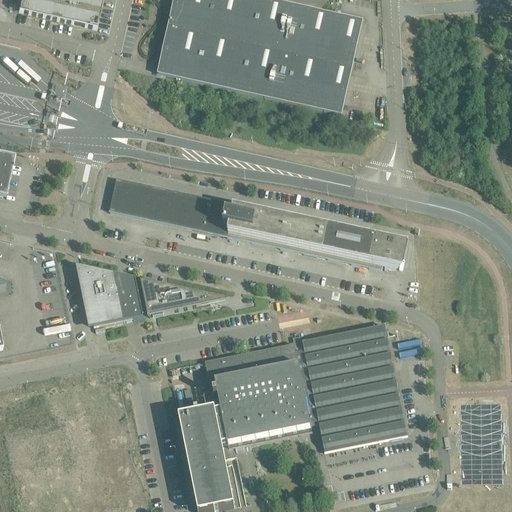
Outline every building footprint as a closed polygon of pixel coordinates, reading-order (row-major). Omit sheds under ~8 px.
[(21,0),(18,13),(96,31),(103,2),(92,0),(21,0)] [(259,0),(175,0),(158,76),(341,117),(362,23),(259,0)] [(0,199),(6,200),(14,160),(15,160),(0,156),(0,199)] [(388,244),(388,240),(116,182),(110,214),(381,272),(382,269),(394,272),(400,246),(388,244)] [(82,270),(81,270),(87,298),(108,294),(110,304),(119,302),(114,277),(82,270)] [(115,277),(114,277),(119,302),(139,298),(136,281),(115,277)] [(142,283),(141,283),(148,318),(149,318),(149,319),(152,318),(152,321),(164,318),(163,316),(192,310),(230,303),(189,293),(156,286),(157,284),(145,281),(144,283),(142,283)] [(108,294),(87,298),(94,330),(124,324),(119,302),(110,304),(108,294)] [(139,298),(119,302),(124,324),(133,322),(143,320),(139,298)] [(228,449),(288,437),(313,432),(312,428),(319,427),(325,455),(407,438),(386,336),(385,328),(345,336),(302,345),(301,337),(292,338),(294,347),(205,364),(211,396),(203,397),(207,414),(179,419),(197,511),(220,511),(234,509),(221,446),(227,445),(228,449)]
